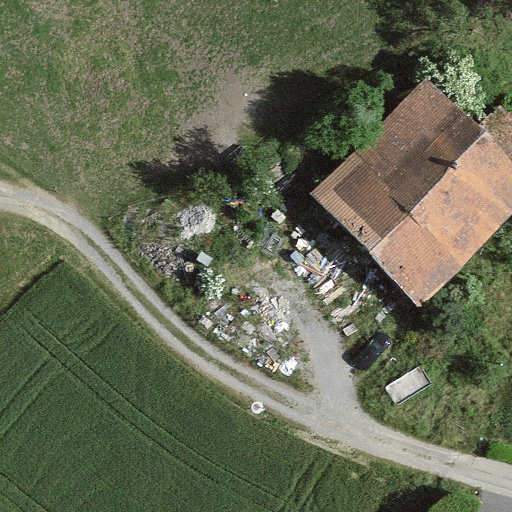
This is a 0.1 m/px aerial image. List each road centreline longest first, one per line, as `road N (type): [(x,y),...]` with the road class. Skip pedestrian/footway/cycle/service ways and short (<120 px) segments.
road 1 (track): [(0,201),(78,229),(126,295),(196,355),(270,401),(331,422)]
road 2 (residential): [(511,476),(331,422)]
